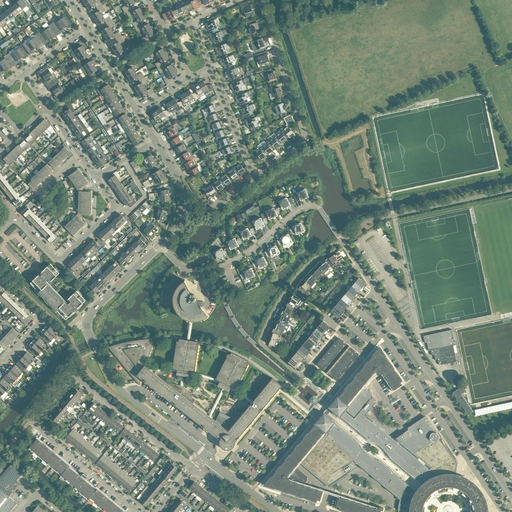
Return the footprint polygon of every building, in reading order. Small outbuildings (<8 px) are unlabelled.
[(19,0),(17,2),(22,9),(24,12),(28,8),(27,7),(30,5),(25,0),(19,0)] [(58,3),(56,0),(53,0),(46,5),(49,9),(58,3)] [(95,3),(93,0),(84,6),(86,8),(87,7),(89,10),(96,6),(97,8),(102,5),(100,0),(95,3)] [(128,0),(125,2),(126,5),(122,8),(125,13),(126,12),(130,9),(129,7),(135,3),(133,0),(128,0)] [(195,10),(191,1),(190,0),(187,0),(185,1),(190,12),(195,10)] [(202,5),(199,0),(192,0),(191,1),(195,10),(200,8),(199,6),(202,5)] [(190,12),(185,1),(180,3),(185,14),(190,12)] [(22,9),(17,2),(12,6),(18,13),(22,9)] [(185,14),(180,3),(175,6),(176,8),(180,16),(185,14)] [(246,18),(252,16),(255,15),(251,4),(244,6),(245,7),(241,9),(243,13),(244,12),(246,18)] [(105,10),(102,5),(97,8),(99,11),(92,15),(94,18),(93,19),(94,21),(103,16),(101,13),(105,10)] [(18,13),(12,6),(8,9),(14,16),(18,13)] [(131,9),(130,9),(126,12),(129,17),(133,14),(135,17),(144,12),(143,10),(142,11),(140,8),(133,11),(131,9)] [(180,16),(176,8),(172,10),(171,10),(175,18),(180,16)] [(14,16),(8,9),(4,13),(10,19),(14,16)] [(171,10),(172,10),(171,9),(166,12),(166,13),(164,14),(166,20),(169,19),(170,21),(175,18),(171,10)] [(145,14),(144,12),(135,17),(137,20),(132,23),(135,28),(140,25),(139,22),(146,18),(144,15),(145,14)] [(10,19),(4,13),(0,15),(0,16),(5,23),(10,19)] [(63,17),(59,20),(64,28),(66,26),(68,28),(73,25),(65,14),(62,16),(63,17)] [(105,19),(103,16),(94,21),(95,23),(97,23),(98,26),(105,22),(107,24),(112,21),(109,16),(105,19)] [(208,22),(205,24),(207,29),(208,29),(209,31),(217,29),(215,24),(219,22),(218,18),(215,19),(214,17),(207,20),(208,22)] [(64,28),(59,20),(54,23),(53,22),(51,24),(58,35),(63,31),(61,29),(64,28)] [(253,20),(246,23),(247,26),(250,25),(251,28),(249,28),(251,34),(257,33),(256,30),(260,29),(257,22),(254,23),(253,20)] [(115,26),(112,21),(107,24),(108,27),(102,31),(103,34),(102,35),(104,37),(112,31),(111,28),(115,26)] [(58,35),(51,24),(43,29),(44,30),(50,38),(52,36),(54,38),(58,35)] [(144,33),(153,28),(152,26),(150,27),(149,24),(142,27),(140,25),(135,28),(138,33),(142,30),(144,33)] [(154,30),(153,28),(144,33),(146,36),(141,39),(144,44),(149,41),(148,38),(155,34),(153,31),(154,30)] [(50,38),(44,30),(40,33),(39,32),(36,34),(44,45),(49,41),(47,39),(50,38)] [(114,34),(112,31),(104,37),(105,39),(106,38),(108,41),(115,37),(116,40),(122,36),(119,32),(114,34)] [(223,31),(210,36),(212,42),(213,41),(215,44),(222,41),(220,37),(224,35),(223,31)] [(44,45),(36,34),(34,36),(35,37),(30,40),(35,48),(38,46),(39,48),(44,45)] [(125,41),(122,36),(116,40),(118,42),(111,46),(113,49),(112,50),(113,52),(122,47),(120,44),(125,41)] [(266,47),(263,38),(260,39),(259,36),(250,39),(251,42),(254,51),(260,49),(260,50),(266,47)] [(35,48),(30,40),(26,43),(25,42),(22,44),(30,55),(34,51),(33,49),(35,48)] [(228,43),(215,48),(217,54),(219,53),(220,56),(227,53),(225,49),(230,47),(228,43)] [(21,45),(18,47),(19,48),(15,51),(20,59),(22,57),(24,59),(28,56),(21,45)] [(74,57),(86,50),(82,45),(79,48),(78,45),(71,49),(73,52),(72,53),(72,54),(74,57)] [(124,50),(122,47),(113,52),(114,54),(116,54),(117,57),(124,53),(126,55),(131,52),(128,47),(124,50)] [(158,58),(167,53),(166,51),(164,52),(163,48),(156,52),(154,50),(149,53),(152,58),(156,55),(158,58)] [(89,55),(86,50),(74,57),(77,61),(78,61),(80,64),(87,60),(85,58),(89,55)] [(20,59),(15,51),(10,54),(9,53),(6,55),(14,66),(19,62),(17,60),(20,59)] [(267,51),(255,55),(257,62),(259,61),(261,67),(270,64),(267,55),(268,55),(267,51)] [(168,55),(167,53),(158,58),(160,61),(155,64),(158,69),(163,66),(162,63),(169,59),(167,56),(168,55)] [(14,66),(6,55),(4,57),(5,58),(0,61),(6,69),(8,67),(9,69),(14,66)] [(233,55),(220,60),(222,66),(224,66),(225,68),(232,65),(230,61),(235,59),(233,55)] [(88,63),(87,60),(80,64),(82,67),(82,68),(81,69),(83,72),(95,65),(92,60),(88,63)] [(138,67),(135,62),(130,65),(131,68),(125,72),(127,75),(125,75),(127,78),(136,72),(134,69),(138,67)] [(167,74),(176,69),(175,67),(173,68),(172,64),(165,68),(163,66),(158,69),(161,74),(165,71),(167,74)] [(42,76),(44,78),(52,73),(49,69),(50,68),(48,65),(37,73),(40,77),(42,76)] [(98,70),(95,65),(83,72),(86,76),(87,76),(89,79),(96,75),(94,73),(98,70)] [(238,67),(225,73),(227,78),(229,78),(230,80),(237,77),(235,73),(240,71),(238,67)] [(177,71),(176,69),(167,74),(169,77),(164,80),(167,85),(172,81),(171,79),(178,75),(176,72),(177,71)] [(262,72),(263,76),(266,75),(269,82),(277,80),(274,72),(272,72),(271,69),(262,72)] [(46,81),(44,82),(47,87),(58,79),(56,77),(57,76),(53,72),(52,73),(44,78),(46,81)] [(137,75),(136,72),(127,78),(128,80),(129,79),(131,82),(138,78),(139,81),(145,77),(142,72),(137,75)] [(148,82),(145,77),(139,81),(141,83),(134,87),(136,90),(135,91),(136,93),(145,88),(143,85),(148,82)] [(60,82),(58,79),(47,87),(50,92),(52,90),(54,93),(62,88),(59,83),(60,82)] [(243,80),(230,85),(232,91),(234,90),(235,93),(242,90),(240,86),(245,84),(243,80)] [(214,89),(212,84),(209,86),(209,85),(206,86),(204,82),(203,82),(201,81),(201,83),(199,85),(203,92),(206,91),(208,93),(214,89)] [(101,95),(111,89),(108,84),(103,88),(102,86),(97,90),(101,95)] [(205,95),(203,92),(199,85),(197,86),(195,85),(195,87),(194,87),(197,92),(194,93),(198,99),(205,95)] [(68,94),(66,91),(67,90),(64,86),(62,88),(54,93),(56,95),(54,97),(57,101),(68,94)] [(274,86),(269,88),(270,93),(273,92),(275,98),(282,96),(279,87),(275,89),(274,86)] [(147,91),(145,88),(136,93),(138,95),(139,95),(141,98),(147,94),(149,96),(154,93),(151,88),(147,91)] [(114,94),(111,89),(101,95),(103,100),(106,98),(113,94),(114,94)] [(198,99),(194,93),(192,95),(189,90),(189,91),(187,90),(187,92),(185,93),(191,103),(198,99)] [(248,92),(235,97),(238,103),(239,102),(240,105),(247,102),(245,98),(250,96),(248,92)] [(191,103),(185,93),(183,94),(181,94),(180,96),(183,101),(180,102),(184,108),(188,105),(191,103)] [(116,98),(113,94),(106,98),(108,102),(116,98)] [(118,102),(116,98),(108,102),(109,103),(106,104),(109,108),(118,102)] [(184,108),(180,102),(178,103),(175,99),(173,99),(172,101),(170,102),(177,112),(184,108)] [(287,115),(285,110),(287,109),(287,108),(286,108),(283,100),(278,102),(279,104),(273,106),(274,110),(275,109),(275,111),(276,111),(277,115),(280,114),(281,117),(287,115)] [(111,113),(114,111),(121,106),(119,102),(118,102),(109,108),(111,113)] [(166,104),(166,105),(168,109),(166,111),(170,116),(177,112),(170,102),(169,103),(167,103),(166,104)] [(73,113),(70,109),(73,107),(71,104),(62,110),(64,113),(62,114),(65,118),(73,113)] [(207,114),(204,115),(205,118),(208,117),(217,113),(215,108),(215,107),(214,104),(204,108),(207,114)] [(253,104),(240,109),(243,115),(244,115),(245,117),(252,114),(250,110),(255,108),(253,104)] [(124,111),(121,106),(114,111),(117,116),(124,111)] [(170,116),(166,111),(164,112),(161,108),(159,107),(158,109),(156,111),(161,118),(164,117),(166,119),(170,116)] [(158,123),(157,121),(161,118),(156,111),(154,112),(153,111),(152,113),(152,114),(151,116),(153,116),(155,118),(151,120),(154,126),(158,123)] [(69,122),(76,117),(73,113),(65,118),(68,122),(69,122)] [(126,113),(118,118),(115,120),(117,125),(129,118),(126,113)] [(220,121),(218,117),(218,116),(217,113),(208,117),(211,125),(220,121)] [(293,125),(295,124),(291,114),(284,118),(287,124),(286,125),(287,127),(283,130),(289,137),(289,138),(292,136),(292,135),(296,131),(293,127),(294,126),(293,125)] [(72,126),(81,120),(78,115),(76,117),(69,122),(72,126)] [(258,116),(245,122),(248,127),(249,127),(250,129),(251,129),(252,132),(259,129),(257,123),(260,122),(259,121),(260,120),(258,116)] [(131,123),(131,122),(129,118),(117,125),(120,129),(131,123)] [(45,119),(41,123),(47,129),(49,131),(53,128),(50,125),(51,125),(45,119)] [(74,130),(84,124),(81,120),(72,126),(74,130)] [(224,130),(223,130),(222,125),(222,124),(221,121),(220,121),(211,125),(215,133),(224,130)] [(47,129),(41,123),(37,127),(43,133),(47,129)] [(123,133),(133,127),(131,123),(120,129),(123,133)] [(77,135),(87,128),(84,124),(74,130),(77,135)] [(169,138),(173,136),(173,135),(178,132),(174,125),(169,128),(170,130),(166,133),(169,138)] [(43,133),(37,127),(33,131),(39,136),(43,133)] [(133,127),(123,133),(126,138),(129,136),(136,131),(133,127)] [(90,132),(87,128),(77,135),(80,139),(87,134),(90,132)] [(289,137),(283,130),(282,128),(279,130),(280,132),(276,135),(282,143),(285,141),(285,140),(289,137)] [(0,135),(2,138),(4,140),(9,134),(8,133),(4,129),(0,132),(0,135)] [(227,138),(225,133),(225,132),(224,129),(223,130),(224,130),(215,133),(217,138),(216,139),(217,142),(218,142),(227,138)] [(39,136),(33,131),(29,135),(30,135),(35,140),(39,136)] [(132,140),(139,135),(136,131),(129,136),(132,140)] [(175,138),(171,141),(174,146),(178,143),(181,141),(183,140),(180,135),(178,132),(173,135),(173,136),(175,138)] [(30,135),(26,139),(32,145),(36,140),(35,140),(30,135)] [(142,140),(139,135),(132,140),(134,145),(142,140)] [(276,135),(269,141),(275,148),(275,149),(278,147),(278,146),(282,143),(276,135)] [(82,142),(85,146),(92,141),(89,136),(82,142)] [(230,146),(228,142),(229,141),(227,138),(218,142),(220,147),(219,147),(220,151),(222,150),(230,146)] [(92,141),(85,146),(88,150),(95,145),(98,143),(95,139),(92,141)] [(180,146),(175,148),(179,154),(183,151),(186,149),(188,148),(185,143),(183,140),(181,141),(178,143),(180,146)] [(269,141),(268,140),(266,142),(266,143),(264,141),(260,144),(268,154),(271,152),(271,151),(275,148),(269,141)] [(24,141),(21,145),(25,150),(30,146),(24,141)] [(21,145),(20,144),(16,148),(21,154),(25,150),(21,145)] [(268,154),(260,144),(258,146),(257,147),(259,149),(255,152),(261,160),(264,158),(264,157),(268,154)] [(98,149),(95,145),(88,150),(91,154),(98,149)] [(234,155),(232,150),(232,149),(231,146),(230,146),(222,150),(224,155),(223,156),(224,159),(234,155)] [(65,147),(61,151),(67,157),(71,153),(65,147)] [(98,149),(91,154),(94,158),(101,153),(104,151),(101,147),(98,149)] [(21,154),(16,148),(12,151),(18,157),(21,154)] [(184,154),(180,156),(183,161),(187,159),(191,156),(192,155),(193,155),(190,150),(190,151),(188,148),(186,149),(183,151),(184,154)] [(18,157),(12,151),(8,155),(14,161),(18,157)] [(67,157),(61,151),(57,155),(63,161),(67,157)] [(96,163),(104,157),(101,153),(94,158),(93,158),(96,163)] [(14,161),(8,155),(4,159),(10,165),(14,161)] [(63,161),(57,155),(53,159),(59,165),(63,161)] [(154,159),(153,158),(153,156),(151,155),(150,155),(149,155),(148,156),(143,159),(146,164),(154,159)] [(197,163),(192,155),(191,156),(187,159),(189,161),(185,164),(188,169),(192,166),(197,163)] [(108,156),(104,158),(104,157),(96,163),(99,167),(107,162),(107,163),(111,160),(108,156)] [(59,165),(53,159),(49,163),(55,168),(59,165)] [(157,164),(157,162),(155,161),(154,159),(146,164),(149,169),(154,166),(156,167),(156,165),(157,164)] [(135,171),(141,168),(139,165),(138,166),(134,160),(130,163),(135,171)] [(194,169),(189,171),(193,177),(200,172),(203,170),(200,166),(199,166),(197,163),(192,166),(194,169)] [(234,166),(232,168),(232,169),(238,176),(242,173),(243,173),(246,171),(240,163),(235,167),(234,166)] [(47,164),(43,168),(49,174),(53,170),(47,164)] [(49,174),(43,168),(39,172),(45,178),(49,174)] [(72,181),(82,173),(79,168),(75,171),(75,172),(69,176),(72,181)] [(155,179),(163,174),(162,172),(162,170),(160,170),(160,169),(159,170),(158,169),(157,171),(152,174),(155,179)] [(232,169),(225,174),(231,182),(235,179),(236,179),(239,177),(238,176),(232,169)] [(45,178),(39,172),(35,176),(41,182),(45,178)] [(75,185),(85,178),(82,173),(72,181),(75,185)] [(111,184),(118,179),(115,175),(114,173),(109,176),(110,178),(108,180),(111,184)] [(155,179),(153,181),(155,185),(158,183),(158,184),(163,181),(165,181),(165,179),(166,179),(166,178),(166,177),(164,176),(163,174),(155,179)] [(231,182),(225,174),(218,179),(224,187),(228,184),(229,184),(231,182)] [(41,182),(35,176),(31,180),(32,181),(32,180),(37,185),(38,185),(41,182)] [(89,183),(85,178),(75,185),(79,191),(83,189),(82,187),(89,183)] [(114,188),(121,183),(118,179),(111,184),(114,189),(114,188)] [(224,187),(218,179),(211,185),(216,192),(221,189),(224,187)] [(32,180),(32,181),(28,184),(34,190),(38,186),(38,185),(37,185),(32,180)] [(6,181),(0,186),(4,190),(10,185),(6,181)] [(117,192),(124,188),(121,183),(114,188),(117,192)] [(10,185),(4,190),(7,194),(13,189),(10,185)] [(216,192),(211,185),(206,188),(205,187),(203,189),(209,198),(213,195),(214,195),(217,193),(216,192)] [(127,192),(124,188),(117,192),(120,196),(120,197),(127,192)] [(13,189),(7,194),(11,198),(17,194),(13,189)] [(83,192),(83,189),(79,191),(79,197),(92,198),(92,191),(87,191),(87,192),(83,192)] [(309,197),(306,192),(306,190),(306,189),(305,189),(304,189),(303,189),(302,189),(301,190),(301,191),(297,193),(298,196),(297,196),(297,195),(294,196),(296,202),(299,201),(299,199),(300,199),(301,201),(309,197)] [(123,201),(130,196),(127,192),(120,197),(120,196),(120,197),(123,201)] [(17,194),(11,198),(14,203),(20,198),(17,194)] [(132,195),(130,196),(123,201),(126,205),(128,204),(131,207),(136,202),(134,199),(135,199),(132,195)] [(278,201),(278,202),(278,203),(279,204),(279,205),(280,205),(282,209),(290,206),(289,204),(290,203),(291,204),(294,203),(291,198),(288,199),(289,200),(288,201),(288,200),(288,199),(287,198),(286,197),(286,198),(285,198),(285,199),(282,200),(281,199),(280,199),(279,200),(278,201)] [(20,198),(14,203),(17,207),(19,205),(21,207),(23,205),(22,203),(23,202),(20,198)] [(24,210),(22,212),(26,216),(31,211),(27,207),(26,208),(24,207),(22,209),(24,210)] [(91,214),(91,209),(79,208),(78,214),(82,216),(82,214),(91,214)] [(138,217),(143,213),(138,208),(134,213),(138,217)] [(167,211),(166,210),(164,210),(159,208),(157,213),(165,217),(166,215),(168,214),(167,212),(167,211)] [(274,208),(269,210),(268,209),(267,210),(266,210),(265,211),(265,212),(265,213),(266,214),(266,215),(267,215),(269,219),(277,216),(276,214),(278,213),(278,214),(281,213),(278,208),(276,209),(276,210),(275,211),(274,208)] [(31,211),(26,216),(30,220),(35,215),(31,211)] [(165,217),(157,213),(155,219),(160,221),(161,222),(163,222),(164,221),(165,220),(165,219),(165,217)] [(80,218),(82,216),(78,214),(73,219),(82,228),(87,223),(83,220),(83,221),(80,218)] [(123,224),(129,218),(126,215),(123,217),(120,214),(117,217),(123,224)] [(35,215),(30,220),(33,224),(39,219),(35,215)] [(123,224),(117,217),(113,221),(113,222),(113,221),(119,227),(123,224)] [(252,221),(252,222),(252,223),(253,224),(254,225),(256,230),(265,226),(264,224),(265,223),(265,225),(268,223),(265,218),(263,219),(263,220),(262,221),(262,220),(262,219),(262,218),(261,218),(260,218),(259,218),(259,219),(256,220),(255,219),(254,220),(253,221),(252,221)] [(39,219),(33,224),(37,228),(43,222),(39,219)] [(82,228),(73,219),(69,223),(78,232),(82,228)] [(113,221),(113,222),(110,225),(116,231),(119,227),(113,221)] [(43,222),(37,228),(41,232),(46,226),(43,222)] [(78,232),(69,223),(65,227),(74,236),(78,232)] [(158,227),(156,227),(152,223),(148,227),(154,234),(156,232),(158,232),(158,230),(158,229),(158,227)] [(304,227),(303,227),(301,223),(293,226),(294,228),(293,229),(292,228),(289,229),(292,235),(295,233),(294,232),(295,232),(296,235),(300,233),(302,233),(303,232),(304,232),(304,231),(305,230),(305,229),(304,228),(304,227)] [(110,225),(106,228),(106,229),(112,235),(116,231),(110,225)] [(146,225),(142,229),(144,231),(148,235),(148,237),(150,237),(151,237),(153,237),(153,235),(154,234),(148,227),(146,225)] [(46,226),(41,232),(45,236),(50,230),(46,226)] [(106,229),(106,228),(102,232),(108,238),(112,235),(106,229)] [(248,228),(243,230),(242,230),(241,230),(240,231),(239,232),(239,233),(240,234),(240,235),(241,235),(243,240),(252,236),(251,234),(252,233),(252,235),(255,233),(252,228),(250,229),(250,230),(249,231),(248,228)] [(50,230),(45,236),(48,239),(54,234),(50,230)] [(54,234),(48,239),(52,243),(53,243),(55,245),(56,244),(61,240),(58,237),(59,236),(55,232),(54,234)] [(105,242),(108,238),(102,232),(98,235),(102,239),(100,241),(104,246),(107,244),(105,242)] [(291,239),(290,238),(288,234),(280,238),(281,240),(280,240),(280,239),(277,240),(279,246),(282,245),(282,243),(283,243),(284,246),(288,244),(290,244),(291,244),(292,243),(293,242),(292,240),(292,239),(291,239)] [(144,242),(146,240),(142,235),(140,238),(136,242),(142,248),(146,244),(144,242)] [(235,238),(231,240),(229,240),(228,240),(227,241),(226,242),(226,243),(226,244),(227,244),(227,245),(228,245),(231,250),(239,246),(238,244),(239,243),(239,245),(242,243),(239,238),(237,239),(237,240),(236,241),(235,238)] [(100,241),(98,240),(96,242),(94,240),(90,243),(96,250),(99,252),(104,246),(100,241)] [(142,248),(136,242),(132,245),(138,251),(138,252),(142,248)] [(96,250),(90,243),(86,247),(87,247),(93,253),(96,250)] [(138,251),(132,245),(129,249),(134,255),(138,251)] [(279,250),(278,249),(276,245),(268,249),(269,251),(268,252),(267,250),(264,252),(267,257),(270,256),(269,255),(270,254),(272,257),(275,255),(278,255),(279,255),(279,254),(280,254),(280,253),(280,252),(280,251),(279,250)] [(95,255),(93,253),(87,247),(83,251),(89,257),(91,259),(95,255)] [(134,255),(129,249),(127,247),(124,251),(125,252),(131,258),(134,255)] [(222,248),(218,250),(216,250),(215,250),(214,251),(213,252),(213,253),(213,254),(214,254),(214,255),(216,256),(218,260),(226,256),(225,254),(226,254),(226,255),(229,253),(226,248),(224,249),(224,250),(223,251),(222,248)] [(89,257),(83,251),(80,254),(85,260),(89,257)] [(336,251),(333,254),(333,255),(338,261),(339,261),(346,255),(342,251),(340,253),(339,251),(337,252),(336,251)] [(131,258),(125,252),(121,256),(128,262),(131,259),(131,258)] [(80,254),(76,258),(82,264),(85,260),(80,254)] [(341,265),(339,262),(339,261),(338,261),(333,255),(331,257),(329,258),(328,257),(325,260),(326,261),(331,267),(334,265),(337,268),(341,265)] [(128,262),(121,256),(118,259),(124,266),(128,262)] [(76,258),(76,257),(72,261),(78,268),(82,264),(76,258)] [(255,262),(252,263),(255,268),(257,267),(257,266),(258,265),(259,268),(263,267),(265,267),(266,266),(267,266),(267,265),(268,264),(268,263),(267,262),(266,261),(264,257),(256,260),(256,262),(255,263),(255,262)] [(72,273),(78,268),(72,261),(68,265),(70,267),(68,269),(72,273)] [(330,270),(332,268),(331,267),(326,261),(323,263),(322,265),(321,264),(318,267),(319,268),(326,275),(327,276),(331,272),(330,270)] [(115,262),(112,265),(118,272),(122,268),(115,262)] [(71,308),(59,296),(42,279),(45,275),(51,281),(59,273),(50,264),(42,272),(41,271),(37,274),(38,275),(30,283),(66,320),(74,312),(75,313),(79,309),(78,308),(86,300),(77,291),(68,299),(74,305),(71,308)] [(118,272),(112,265),(108,269),(114,275),(118,272)] [(114,275),(108,269),(106,267),(102,270),(104,272),(110,278),(114,275)] [(243,273),(240,274),(242,280),(245,278),(244,277),(246,277),(247,280),(251,278),(253,278),(254,278),(254,277),(255,277),(255,276),(255,275),(255,274),(255,273),(254,273),(253,272),(251,268),(243,272),(244,274),(243,274),(243,273)] [(324,278),(326,275),(319,268),(316,270),(315,271),(314,271),(311,274),(312,275),(318,280),(322,276),(324,278)] [(110,278),(104,272),(101,276),(106,282),(110,278)] [(318,281),(318,280),(312,275),(310,277),(309,277),(308,279),(307,278),(304,281),(305,282),(312,288),(314,290),(318,285),(316,283),(318,281)] [(106,282),(101,276),(97,279),(103,285),(106,282)] [(103,285),(97,279),(95,278),(91,281),(93,283),(100,290),(103,286),(103,285)] [(359,278),(355,282),(363,289),(367,285),(359,278)] [(209,316),(201,307),(200,308),(194,302),(196,301),(196,300),(196,299),(195,299),(195,298),(194,298),(193,299),(193,294),(190,294),(189,291),(190,291),(185,280),(184,280),(185,281),(183,281),(182,282),(181,283),(180,284),(179,285),(178,286),(177,287),(177,288),(176,289),(175,290),(175,291),(174,292),(174,293),(174,294),(173,295),(173,296),(173,297),(173,298),(173,299),(173,301),(173,302),(173,303),(173,304),(173,305),(174,306),(174,307),(174,308),(175,309),(175,310),(176,311),(177,312),(178,313),(179,315),(180,316),(181,317),(182,317),(183,318),(184,319),(185,319),(186,320),(187,320),(189,321),(190,321),(192,321),(194,321),(195,321),(197,321),(199,321),(200,321),(202,320),(204,319),(205,319),(206,318),(208,317),(209,316)] [(305,282),(303,285),(303,284),(301,286),(300,285),(298,289),(305,295),(309,290),(310,291),(312,288),(305,282)] [(363,289),(355,282),(352,286),(359,293),(361,291),(363,289)] [(100,290),(93,283),(89,287),(88,286),(86,288),(93,295),(95,293),(96,293),(100,290)] [(359,293),(352,286),(348,290),(356,297),(358,295),(358,294),(359,293)] [(356,297),(348,290),(345,294),(352,301),(354,299),(354,300),(356,297)] [(305,302),(301,299),(294,294),(291,298),(292,298),(291,300),(289,303),(296,307),(297,308),(299,305),(301,307),(305,302)] [(352,301),(345,294),(341,299),(349,305),(351,303),(351,302),(352,301)] [(6,306),(11,300),(7,296),(2,302),(6,306)] [(339,297),(336,301),(338,303),(345,309),(347,307),(347,308),(349,305),(341,299),(339,297)] [(10,309),(15,304),(11,300),(6,306),(10,309)] [(293,312),(296,307),(289,303),(288,302),(286,306),(287,307),(286,308),(286,309),(284,311),(292,316),(294,313),(293,312)] [(345,309),(338,303),(334,307),(342,314),(344,311),(345,309)] [(14,313),(19,308),(15,304),(10,309),(14,313)] [(342,314),(334,307),(331,311),(338,317),(340,316),(342,314)] [(18,317),(23,311),(19,308),(14,313),(18,317)] [(279,320),(290,325),(293,327),(294,324),(291,322),(294,317),(292,316),(284,311),(283,310),(281,314),(282,315),(281,317),(279,320)] [(27,315),(23,311),(18,317),(21,320),(21,321),(27,315)] [(31,319),(27,315),(21,321),(25,325),(31,319)] [(275,329),(282,332),(283,333),(285,330),(287,331),(287,330),(289,331),(291,327),(289,326),(290,325),(279,320),(278,319),(276,323),(277,324),(276,326),(277,326),(275,329)] [(330,327),(323,321),(319,325),(327,332),(329,329),(330,327)] [(46,326),(43,329),(53,338),(58,332),(51,325),(48,328),(46,326)] [(327,332),(319,325),(316,329),(323,335),(325,334),(327,332)] [(18,334),(12,328),(8,332),(15,338),(18,334)] [(280,338),(282,332),(275,329),(274,328),(272,332),(273,333),(272,335),(273,335),(271,338),(279,341),(278,341),(280,341),(281,338),(280,338)] [(53,338),(43,329),(41,332),(43,334),(40,337),(48,343),(50,341),(50,342),(51,341),(50,341),(53,338)] [(323,335),(316,329),(312,333),(320,340),(322,337),(323,335)] [(452,330),(452,329),(423,336),(425,343),(427,343),(428,350),(428,351),(431,350),(432,355),(434,355),(435,360),(438,359),(439,365),(441,364),(457,361),(456,361),(453,345),(451,337),(453,337),(451,330),(452,330)] [(15,338),(8,332),(5,336),(11,342),(15,338)] [(320,340),(312,333),(309,337),(316,344),(318,342),(320,340)] [(11,342),(5,336),(1,340),(7,346),(11,342)] [(277,345),(278,341),(279,341),(271,338),(270,337),(268,341),(269,342),(269,344),(272,345),(271,347),(276,352),(278,345),(277,345)] [(316,344),(309,337),(305,341),(313,348),(315,346),(315,345),(316,344)] [(146,367),(155,339),(155,338),(151,338),(146,339),(142,339),(137,340),(134,340),(130,341),(126,342),(122,343),(118,344),(115,345),(112,346),(108,347),(140,385),(142,377),(146,367)] [(34,339),(31,342),(41,351),(46,345),(39,339),(36,342),(34,339)] [(195,372),(199,344),(197,344),(197,342),(179,339),(179,341),(177,341),(172,369),(177,370),(176,375),(189,377),(190,372),(195,372)] [(319,363),(318,364),(320,365),(322,366),(324,367),(326,368),(327,369),(330,371),(331,373),(333,374),(334,376),(335,378),(336,379),(337,378),(337,379),(339,376),(340,375),(342,372),(345,369),(347,366),(348,365),(351,363),(350,362),(351,361),(351,362),(354,359),(353,359),(354,358),(357,355),(357,354),(357,353),(355,352),(351,349),(350,350),(349,349),(348,348),(347,347),(346,346),(345,346),(346,345),(345,344),(342,342),(340,340),(339,339),(339,340),(338,340),(336,343),(335,344),(335,343),(333,346),(332,347),(330,350),(329,351),(327,354),(324,357),(322,360),(321,361),(319,363)] [(313,348),(305,341),(302,346),(309,352),(311,350),(311,351),(313,348)] [(41,351),(31,342),(29,345),(31,347),(28,350),(36,357),(38,355),(39,354),(38,354),(41,351)] [(309,352),(302,346),(298,350),(306,356),(309,354),(308,354),(309,352)] [(337,396),(328,408),(329,408),(331,411),(340,418),(341,417),(340,416),(351,403),(353,405),(355,403),(354,403),(366,388),(365,386),(376,373),(380,373),(392,391),(404,383),(401,380),(402,379),(398,374),(398,375),(393,368),(394,368),(390,362),(390,363),(385,356),(386,356),(382,350),(382,351),(382,350),(380,347),(377,350),(376,350),(372,355),(373,355),(368,361),(367,361),(363,366),(364,366),(358,372),(354,377),(349,384),(349,383),(345,388),(338,397),(337,396)] [(306,356),(298,350),(295,354),(302,360),(304,358),(304,359),(306,356)] [(22,353),(19,355),(29,364),(34,359),(27,352),(24,355),(22,353)] [(236,389),(249,364),(247,363),(248,361),(231,352),(230,355),(228,354),(216,379),(220,381),(217,386),(229,392),(232,387),(236,389)] [(302,360),(295,354),(291,358),(300,365),(302,362),(301,362),(302,360)] [(29,364),(19,355),(17,358),(19,360),(16,363),(24,370),(26,368),(27,367),(26,367),(29,364)] [(300,365),(291,358),(288,362),(296,369),(300,365)] [(10,366),(7,369),(17,378),(22,372),(15,365),(12,368),(10,366)] [(228,431),(151,371),(146,367),(142,377),(145,380),(144,381),(206,430),(206,431),(205,430),(205,431),(211,434),(210,433),(211,433),(219,440),(219,441),(219,442),(219,443),(220,444),(220,445),(220,446),(221,446),(221,447),(222,448),(223,449),(224,449),(225,449),(225,450),(226,450),(227,450),(228,450),(229,450),(230,449),(231,449),(232,449),(233,448),(233,447),(234,447),(234,446),(235,445),(235,444),(235,443),(235,442),(235,441),(235,440),(235,439),(237,437),(238,438),(280,388),(279,386),(280,384),(272,378),(270,380),(264,388),(261,385),(260,385),(260,386),(259,387),(259,388),(259,389),(258,390),(258,391),(258,392),(259,393),(228,431)] [(17,378),(7,369),(5,372),(7,374),(4,377),(12,383),(14,381),(14,382),(15,381),(14,380),(17,378)] [(0,386),(7,393),(12,387),(3,379),(0,381),(0,386)] [(461,394),(466,391),(463,386),(458,389),(456,390),(453,393),(468,416),(473,412),(467,403),(466,402),(461,394)] [(357,430),(368,418),(368,417),(367,417),(367,416),(366,417),(365,415),(376,402),(366,388),(354,403),(355,403),(353,405),(351,403),(340,416),(341,417),(357,431),(358,430),(357,430)] [(76,389),(72,393),(79,399),(83,395),(76,389)] [(79,399),(72,393),(69,397),(76,403),(79,399)] [(313,396),(309,401),(314,405),(318,400),(313,396)] [(76,403),(69,397),(65,401),(72,407),(76,403)] [(72,407),(65,401),(62,406),(69,411),(72,407)] [(509,409),(510,408),(511,408),(511,407),(511,401),(511,402),(509,403),(508,403),(506,403),(505,403),(503,404),(502,404),(500,404),(499,405),(497,405),(496,405),(494,406),(493,406),(488,407),(484,408),(482,408),(481,408),(479,409),(478,409),(476,409),(474,410),(474,411),(475,412),(475,414),(476,416),(477,415),(478,415),(480,415),(481,415),(483,414),(485,414),(486,413),(488,413),(489,413),(491,412),(492,412),(494,412),(495,412),(497,411),(498,411),(500,410),(501,410),(503,410),(504,410),(506,409),(507,409),(509,409)] [(93,402),(87,410),(93,414),(98,406),(94,403),(93,402)] [(69,411),(62,406),(58,410),(65,416),(69,411)] [(97,417),(102,410),(98,406),(93,414),(97,417)] [(65,416),(58,410),(55,414),(62,420),(65,416)] [(101,420),(107,413),(102,410),(97,417),(101,420)] [(105,424),(111,416),(107,413),(101,420),(105,424)] [(300,461),(301,462),(325,433),(334,423),(335,424),(336,423),(324,413),(264,485),(319,503),(323,490),(306,484),(308,477),(296,468),(289,477),(287,476),(300,461)] [(58,424),(62,420),(55,414),(51,418),(58,424)] [(110,427),(115,420),(111,416),(105,424),(110,427)] [(458,463),(436,431),(427,417),(426,417),(422,421),(408,430),(404,432),(408,437),(400,442),(413,453),(431,468),(429,469),(418,482),(422,484),(434,495),(434,494),(438,492),(442,490),(443,490),(447,489),(448,489),(452,490),(453,490),(456,475),(456,474),(458,463)] [(114,430),(119,423),(115,420),(110,427),(114,430)] [(372,421),(371,421),(361,433),(369,440),(370,441),(374,443),(375,443),(379,445),(379,446),(383,449),(387,453),(390,458),(418,482),(429,469),(372,422),(373,421),(372,421)] [(118,434),(124,427),(119,423),(114,430),(118,434)] [(328,486),(357,467),(348,459),(349,457),(400,499),(399,503),(399,506),(398,509),(398,511),(425,511),(426,507),(426,506),(428,501),(430,499),(434,495),(422,484),(418,488),(416,491),(380,462),(380,461),(375,459),(374,459),(370,456),(366,453),(363,449),(362,449),(360,444),(359,444),(335,424),(334,423),(325,433),(301,462),(300,463),(328,486)] [(69,442),(77,432),(75,431),(76,429),(74,427),(65,438),(69,442)] [(124,438),(129,431),(125,427),(119,435),(124,438)] [(128,441),(134,434),(129,431),(124,438),(128,441)] [(74,445),(83,435),(81,433),(80,434),(77,432),(69,442),(74,445)] [(78,449),(86,439),(83,438),(87,433),(85,432),(83,435),(74,445),(78,449)] [(408,437),(404,432),(395,438),(400,442),(408,437)] [(132,445),(138,438),(134,434),(128,441),(132,445)] [(137,448),(142,441),(138,438),(132,445),(137,448)] [(89,499),(104,511),(124,511),(97,489),(96,490),(84,480),(87,477),(83,474),(80,477),(69,467),(70,466),(37,439),(29,449),(61,476),(60,476),(88,500),(89,499)] [(82,452),(91,441),(89,440),(88,441),(86,439),(78,449),(82,452)] [(86,456),(94,446),(92,444),(93,443),(91,441),(82,452),(86,456)] [(141,451),(146,444),(142,441),(137,448),(141,451)] [(145,455),(151,448),(146,444),(141,451),(145,455)] [(90,459),(99,448),(97,447),(96,448),(94,446),(86,456),(90,459)] [(94,463),(102,453),(100,451),(101,450),(99,448),(90,459),(94,463)] [(149,458),(155,451),(151,448),(145,455),(149,458)] [(159,454),(155,451),(149,458),(154,461),(159,454)] [(100,467),(109,457),(107,455),(106,456),(104,454),(96,464),(100,467)] [(104,471),(112,461),(110,460),(111,458),(109,457),(100,467),(104,471)] [(108,474),(117,464),(115,462),(114,463),(112,461),(104,471),(108,474)] [(7,495),(10,492),(11,492),(19,483),(15,480),(22,473),(9,462),(3,470),(0,466),(0,511),(7,511),(16,502),(7,495)] [(170,463),(167,467),(174,473),(177,468),(170,463)] [(112,478),(120,468),(118,467),(119,465),(117,464),(108,474),(112,478)] [(174,473),(167,467),(163,471),(170,477),(174,473)] [(116,481),(126,470),(124,469),(122,470),(120,468),(112,478),(116,481)] [(121,485),(129,475),(126,473),(128,472),(126,470),(116,481),(121,485)] [(170,477),(163,471),(160,475),(167,481),(170,477)] [(125,488),(134,477),(132,476),(131,477),(129,475),(121,485),(125,488)] [(167,481),(160,475),(156,479),(163,485),(167,481)] [(487,511),(488,510),(487,508),(487,507),(487,504),(486,502),(486,500),(485,499),(484,497),(483,495),(482,493),(481,491),(480,490),(478,487),(477,486),(476,485),(475,484),(473,482),(471,481),(470,480),(468,479),(466,478),(464,477),(462,476),(456,475),(453,490),(457,491),(458,491),(461,493),(462,494),(465,496),(466,497),(468,500),(469,501),(471,504),(471,505),(472,509),(472,510),(471,511),(487,511)] [(136,479),(134,477),(125,488),(129,492),(137,482),(135,480),(136,479)] [(163,485),(156,479),(153,483),(160,489),(163,485)] [(193,492),(199,485),(194,482),(189,489),(193,492)] [(160,489),(153,483),(149,488),(156,493),(160,489)] [(198,495),(203,488),(199,485),(193,492),(198,495)] [(156,493),(149,488),(146,492),(153,498),(156,493)] [(202,499),(207,492),(203,488),(198,495),(202,499)] [(153,498),(146,492),(143,496),(149,502),(153,498)] [(206,502),(212,495),(207,492),(202,499),(206,502)] [(149,502),(143,496),(140,494),(137,498),(139,500),(146,506),(149,502)] [(210,505),(216,498),(212,495),(206,502),(210,505)] [(336,508),(335,508),(336,508),(340,509),(339,510),(345,511),(346,511),(347,511),(380,511),(381,510),(382,511),(383,508),(379,507),(360,501),(359,501),(340,495),(336,508)] [(215,509),(220,502),(216,498),(210,505),(215,509)] [(189,506),(187,504),(180,499),(176,503),(183,509),(185,510),(186,510),(189,507),(189,506)] [(219,511),(224,505),(220,502),(215,509),(219,511)] [(180,511),(183,509),(176,503),(173,507),(178,511),(180,511)]
